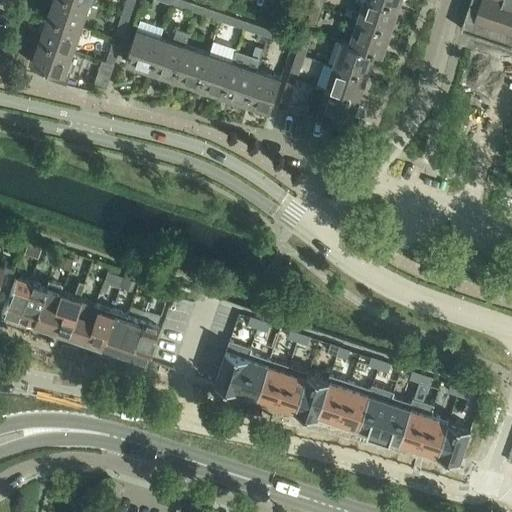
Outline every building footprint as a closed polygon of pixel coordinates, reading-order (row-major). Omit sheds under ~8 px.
[(81,0),(53,0),(49,15),(82,27),(90,3),(81,0)] [(126,0),(122,14),(131,17),(136,0),(126,0)] [(174,0),(173,4),(192,11),(197,12),(199,4),(194,3),(186,0),(174,0)] [(378,0),(364,0),(358,19),(391,30),(399,7),(378,0)] [(511,0),(481,0),(478,12),(473,27),(491,33),(493,28),(511,34),(511,0)] [(197,12),(202,14),(220,21),(223,12),(199,4),(197,12)] [(314,4),(307,23),(315,26),(321,7),(314,4)] [(220,21),(244,29),(247,21),(223,12),(220,21)] [(116,33),(124,36),(131,17),(122,14),(116,33)] [(49,15),(41,39),(74,50),(82,27),(49,15)] [(358,19),(350,43),(349,43),(375,52),(375,53),(383,55),(391,30),(358,19)] [(247,21),(244,29),(268,37),(271,29),(247,21)] [(162,37),(150,70),(174,78),(185,45),(186,45),(191,32),(177,27),(173,41),(162,37)] [(126,62),(150,70),(162,37),(137,28),(126,62)] [(271,29),(268,37),(287,43),(290,35),(271,29)] [(304,33),(297,52),(306,55),(312,36),(304,33)] [(65,75),(74,50),(41,39),(32,64),(65,75)] [(342,40),(334,64),(367,76),(375,53),(375,52),(349,43),(350,43),(342,40)] [(112,42),(106,60),(115,63),(121,45),(112,42)] [(185,45),(174,78),(198,86),(209,53),(186,45),(185,45)] [(256,45),(252,58),(259,60),(263,47),(256,45)] [(297,52),(290,71),(299,74),(306,55),(297,52)] [(209,53),(198,86),(222,94),(233,61),(209,53)] [(94,84),(107,88),(115,63),(106,60),(106,61),(102,60),(94,84)] [(233,61),(222,94),(246,103),(257,69),(233,61)] [(334,64),(325,88),(359,100),(367,76),(334,64)] [(257,69),(246,103),(270,111),(281,77),(257,69)] [(288,81),(281,99),(289,102),(295,84),(288,81)] [(317,85),(309,110),(351,124),(359,100),(325,88),(317,85)] [(38,257),(40,250),(40,248),(30,245),(28,255),(38,257)] [(59,256),(57,265),(69,269),(72,260),(72,258),(71,258),(60,254),(59,256)] [(0,291),(4,292),(13,268),(4,264),(2,267),(0,266),(0,291)] [(107,271),(104,281),(119,286),(122,276),(117,274),(107,271)] [(14,275),(1,313),(18,319),(31,281),(14,275)] [(122,276),(119,286),(131,290),(134,282),(134,280),(122,276)] [(31,281),(18,319),(33,325),(49,279),(47,278),(45,285),(31,281)] [(49,279),(33,325),(54,332),(61,311),(53,308),(59,290),(61,283),(49,279)] [(59,290),(53,308),(61,311),(54,332),(67,336),(80,298),(83,288),(66,283),(62,292),(59,290)] [(80,298),(67,336),(83,342),(96,303),(80,298)] [(96,303),(83,342),(98,347),(112,309),(96,303)] [(126,314),(113,352),(129,357),(142,320),(145,311),(129,306),(127,314),(126,314)] [(112,309),(98,347),(113,352),(126,314),(112,309)] [(251,315),(248,324),(258,327),(261,318),(251,315)] [(261,318),(258,327),(268,330),(271,321),(261,318)] [(142,320),(129,357),(144,363),(157,325),(142,320)] [(291,328),(288,337),(298,340),(301,331),(291,328)] [(301,331),(298,340),(308,343),(311,334),(301,331)] [(331,341),(328,350),(338,353),(341,345),(331,341)] [(341,345),(338,353),(347,356),(350,348),(341,345)] [(226,349),(215,383),(236,390),(246,357),(226,349)] [(371,355),(368,364),(379,367),(382,358),(371,355)] [(246,357),(236,390),(256,397),(267,362),(246,357)] [(382,358),(379,367),(389,370),(391,361),(382,358)] [(267,362),(256,397),(277,403),(287,369),(267,362)] [(413,368),(410,377),(420,381),(423,372),(413,368)] [(287,369),(277,403),(296,410),(307,376),(287,369)] [(423,372),(420,381),(429,384),(432,375),(423,372)] [(307,376),(296,410),(316,417),(317,413),(318,413),(329,379),(329,378),(327,382),(307,376)] [(329,379),(318,413),(338,420),(349,385),(329,379)] [(452,382),(449,390),(458,394),(461,385),(452,382)] [(349,385),(338,420),(358,426),(369,391),(349,385)] [(461,385),(458,394),(468,397),(471,388),(461,385)] [(369,391),(358,426),(379,433),(390,398),(369,391)] [(390,398),(379,433),(399,440),(410,405),(390,398)] [(410,405),(399,440),(419,446),(431,412),(410,405)] [(431,412),(419,446),(439,453),(451,418),(431,412)] [(451,418),(439,453),(460,460),(472,425),(451,418)]
